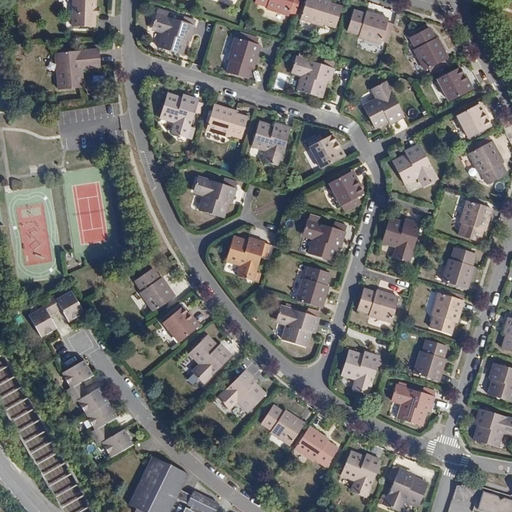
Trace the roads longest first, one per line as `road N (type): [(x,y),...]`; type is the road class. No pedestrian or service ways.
road 1 (residential): [(317,393),(378,188),(367,152),(341,124),(128,57)]
road 2 (residential): [(256,511),(188,460),(78,343)]
road 3 (residential): [(449,455),(449,429),(504,244)]
road 4 (residential): [(184,251),(143,156),(128,57)]
road 5 (residential): [(317,393),(262,351),(184,251)]
road 6 (residential): [(449,455),(317,393)]
road 7 (residential): [(457,4),(511,111)]
